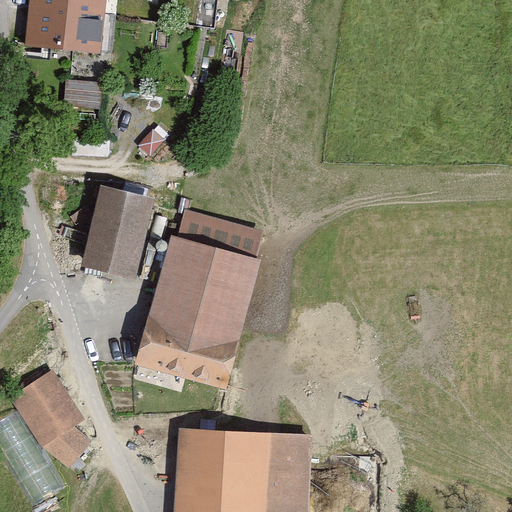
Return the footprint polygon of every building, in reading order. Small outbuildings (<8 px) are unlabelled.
[(98,0),(21,0),(17,40),(94,48),(98,0)] [(67,78),(66,103),(102,105),(103,79),(67,78)] [(149,198),(93,185),(75,265),(130,278),(149,198)] [(182,208),(174,236),(254,258),(262,231),(182,208)] [(174,236),(165,233),(129,361),(218,386),(254,258),(174,236)] [(51,368),(7,396),(38,444),(69,424),(82,416),(51,368)] [(87,439),(69,424),(38,444),(65,466),(87,439)] [(306,511),(310,432),(172,426),(168,511),(306,511)]
